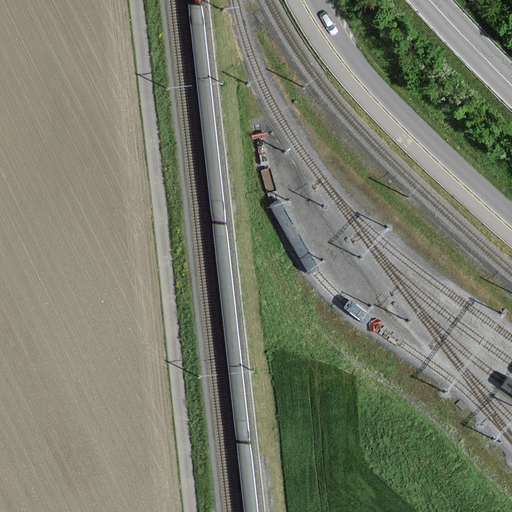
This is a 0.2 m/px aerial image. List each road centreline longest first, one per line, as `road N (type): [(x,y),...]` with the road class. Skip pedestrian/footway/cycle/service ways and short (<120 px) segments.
road 1 (track): [(190,511),(136,0)]
road 2 (secondary): [(314,0),(375,86),(511,216)]
